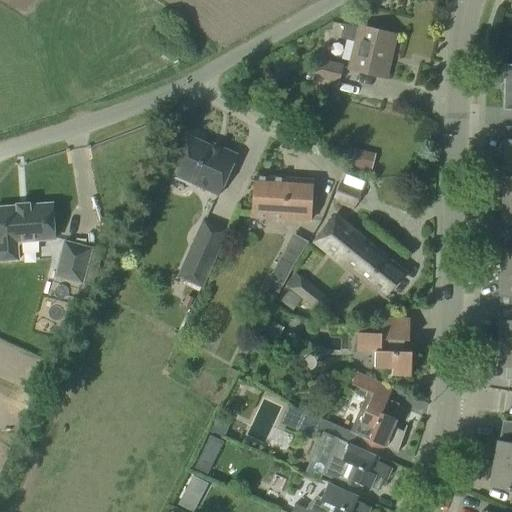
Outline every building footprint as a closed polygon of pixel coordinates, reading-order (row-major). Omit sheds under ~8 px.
[(349,69),(385,78),(389,61),(384,60),(390,34),(360,26),(359,28),(344,24),(340,38),(356,42),(349,69)] [(334,96),(338,81),(342,67),(318,60),(316,68),(308,66),(304,80),(312,82),(310,90),(334,96)] [(266,64),(244,76),(251,87),(273,75),(266,64)] [(219,195),(229,173),(237,155),(219,147),(218,150),(190,137),(188,142),(184,143),(181,150),(182,154),(173,174),(219,195)] [(511,139),(504,139),(503,163),(511,163),(511,139)] [(376,154),(355,149),(351,166),(372,171),(376,154)] [(511,176),(503,176),(502,199),(511,199),(511,176)] [(313,180),(254,177),(251,217),(310,220),(313,180)] [(355,207),(362,191),(340,182),(334,199),(355,207)] [(511,199),(502,199),(501,223),(511,223),(511,199)] [(21,241),(54,238),(51,202),(29,204),(29,202),(16,203),(16,205),(0,206),(0,260),(18,259),(17,245),(21,241)] [(405,271),(335,215),(314,242),(384,298),(405,271)] [(178,276),(201,287),(226,231),(203,220),(178,276)] [(294,266),(308,242),(294,233),(281,259),(266,287),(278,294),(294,266)] [(54,277),(84,285),(93,248),(63,240),(54,277)] [(511,247),(501,248),(500,271),(511,271),(511,247)] [(511,271),(500,271),(500,295),(511,295),(511,271)] [(309,284),(299,297),(321,314),(331,301),(309,284)] [(85,287),(83,297),(89,298),(92,289),(85,287)] [(392,368),(392,374),(411,375),(411,351),(403,351),(403,340),(409,340),(409,319),(388,318),(376,333),(357,332),(357,351),(375,351),(374,367),(392,368)] [(511,319),(499,319),(498,343),(511,343),(511,319)] [(511,343),(498,343),(498,367),(511,367),(511,343)] [(356,373),(351,384),(373,393),(360,422),(374,428),(369,439),(384,446),(385,447),(397,452),(404,432),(394,428),(397,420),(396,420),(393,418),(399,404),(388,399),(392,389),(374,381),(356,373)] [(315,436),(317,429),(319,423),(303,413),(289,407),(281,423),(313,437),(313,435),(315,436)] [(210,435),(202,450),(215,457),(222,441),(210,435)] [(339,438),(323,474),(340,481),(338,487),(358,496),(362,485),(369,488),(375,475),(386,480),(392,468),(374,460),(376,456),(383,459),(379,457),(379,456),(339,438)] [(511,442),(497,440),(493,463),(511,466),(511,442)] [(511,466),(493,463),(489,486),(511,490),(511,491),(510,503),(511,503),(511,466)] [(193,476),(178,504),(192,511),(208,484),(193,476)] [(367,511),(370,507),(356,501),(358,497),(365,500),(366,499),(358,496),(338,487),(329,483),(322,498),(317,496),(309,504),(307,508),(296,503),(291,511),(367,511)]
